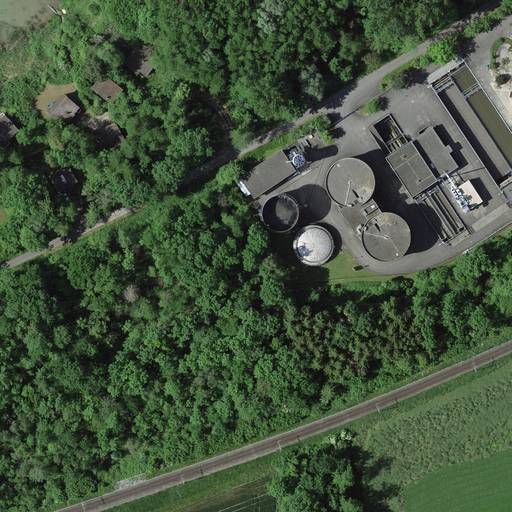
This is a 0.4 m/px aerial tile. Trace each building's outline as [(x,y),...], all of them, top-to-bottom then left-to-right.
[(138,49),(124,65),(137,76),(151,60),(138,49)] [(121,91),(103,78),(92,92),(110,105),(121,91)] [(79,106),(64,93),(50,110),(65,123),(79,106)] [(139,96),(124,116),(137,126),(152,107),(139,96)] [(19,128),(5,113),(0,118),(0,143),(3,147),(10,142),(7,139),(19,128)] [(389,116),(374,126),(385,144),(401,134),(389,116)] [(116,127),(99,137),(112,158),(129,148),(116,127)] [(411,143),(437,183),(458,168),(449,154),(452,152),(449,147),(446,148),(432,129),(411,143)] [(437,183),(411,143),(386,161),(413,199),(414,198),(424,192),(426,190),(435,184),(437,183)] [(282,152),(240,179),(253,200),(295,173),(294,170),(282,152)] [(294,166),(296,168),(297,169),(299,169),(300,169),(302,168),(304,167),(304,165),(305,163),(304,161),(303,160),(302,159),(300,158),(298,158),(296,159),(295,160),(294,161),(294,163),(294,165),(294,166)] [(326,189),(329,196),(334,203),(341,207),(349,208),(357,207),(365,203),(370,198),(374,190),(374,184),(375,182),(373,174),(368,167),(362,162),(355,160),(346,159),(339,162),(332,167),(328,173),(326,181),(326,189)] [(68,164),(49,175),(58,190),(77,179),(68,164)] [(2,181),(0,182),(0,195),(3,199),(12,189),(2,181)] [(455,184),(450,187),(467,214),(484,204),(470,181),(458,188),(455,184)] [(379,182),(374,184),(374,190),(370,198),(365,203),(357,207),(349,208),(340,211),(356,237),(363,236),(365,228),(370,221),(376,217),(384,214),(391,214),(392,214),(396,215),(399,213),(379,182)] [(511,186),(503,193),(511,206),(511,186)] [(263,221),(267,227),(272,230),(277,233),(284,233),(290,231),(295,227),(298,222),(300,216),(299,210),(297,204),(293,199),(287,196),(281,195),(275,196),(269,199),(265,203),(263,209),(262,212),(262,215),(263,221)] [(66,207),(60,199),(52,205),(58,213),(66,207)] [(364,244),(367,251),(372,257),(379,261),(387,263),(395,262),(402,258),(408,252),(411,245),(412,237),(410,229),(406,222),(400,217),(396,215),(392,214),(391,214),(384,214),(376,217),(370,221),(365,228),(363,236),(364,244)] [(297,251),(300,256),(305,260),(311,262),(317,262),(323,261),(328,257),(331,252),(333,246),(332,239),(330,234),(326,229),(320,226),(314,225),(308,226),(303,229),(298,233),(296,239),(295,245),(297,251)]
